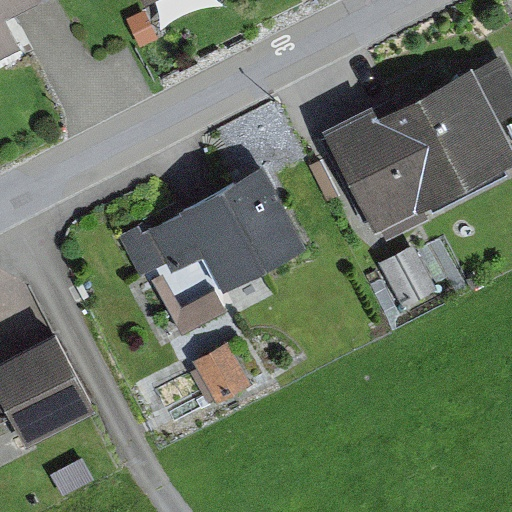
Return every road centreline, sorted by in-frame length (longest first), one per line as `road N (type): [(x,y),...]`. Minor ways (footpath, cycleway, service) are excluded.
road 1 (residential): [(0,208),(405,0)]
road 2 (track): [(7,204),(123,426),(178,511)]
